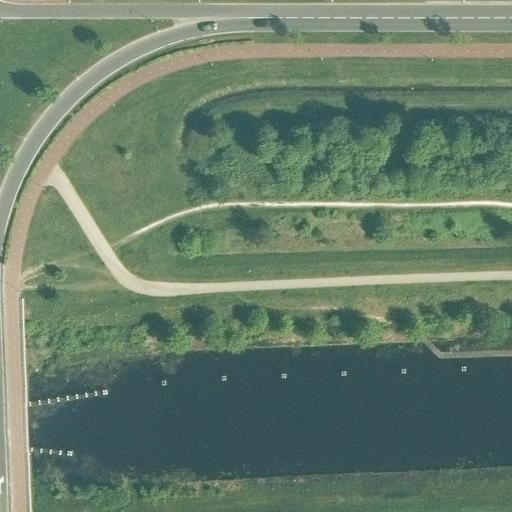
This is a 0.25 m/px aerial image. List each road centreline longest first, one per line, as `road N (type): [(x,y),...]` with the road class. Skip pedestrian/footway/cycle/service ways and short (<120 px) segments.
road 1 (primary): [(0,218),(45,129),(106,70),(182,36),(323,18)]
road 2 (primary): [(0,12),(273,11),(323,18)]
road 3 (primary): [(323,18),(511,18)]
